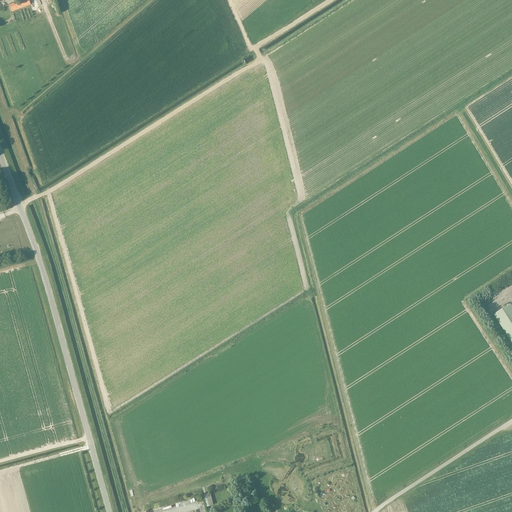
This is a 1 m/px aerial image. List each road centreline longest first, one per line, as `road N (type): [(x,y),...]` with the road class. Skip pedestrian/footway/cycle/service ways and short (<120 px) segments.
road 1 (track): [(125,511),(59,272),(0,99)]
road 2 (track): [(18,203),(258,61),(255,46),(328,0)]
road 3 (secondary): [(108,511),(44,277),(0,154)]
